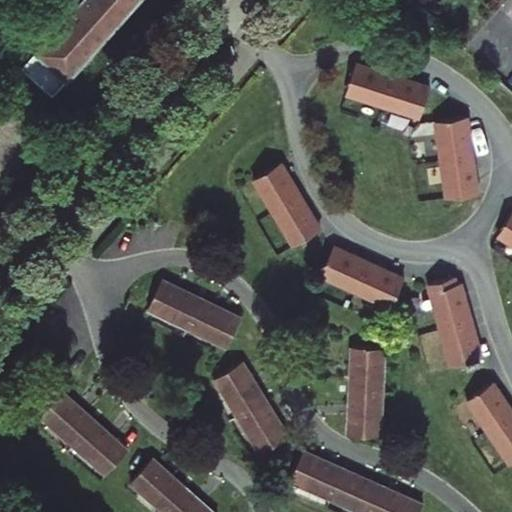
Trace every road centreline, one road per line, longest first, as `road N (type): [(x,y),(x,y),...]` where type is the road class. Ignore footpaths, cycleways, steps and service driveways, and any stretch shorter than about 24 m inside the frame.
road 1 (residential): [(98,284),(165,258),(218,268),(259,308),(312,424),(417,474),(467,511)]
road 2 (residential): [(470,240),(432,251),(395,249),(344,220),(306,157),(290,68)]
road 3 (residential): [(42,227),(234,15)]
road 4 (residential): [(262,511),(243,480),(170,437),(140,407),(105,346),(97,304)]
road 5 (residential): [(290,68),(358,44),(412,55),(476,98),(511,154)]
road 6 (residential): [(511,359),(470,240)]
